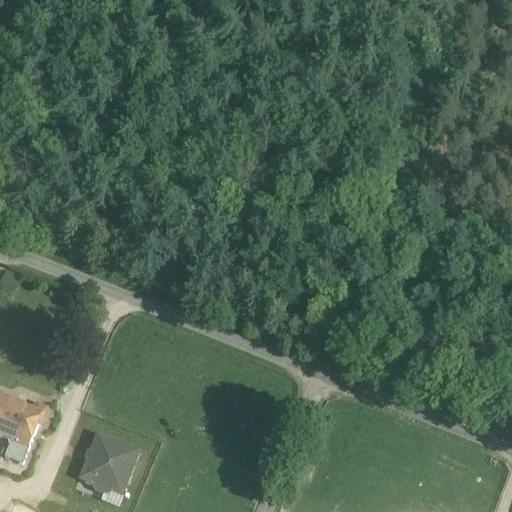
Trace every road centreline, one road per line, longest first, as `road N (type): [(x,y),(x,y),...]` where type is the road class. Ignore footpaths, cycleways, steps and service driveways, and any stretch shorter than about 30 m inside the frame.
road 1 (unclassified): [(511,448),(0,246)]
road 2 (track): [(312,370),(257,511)]
